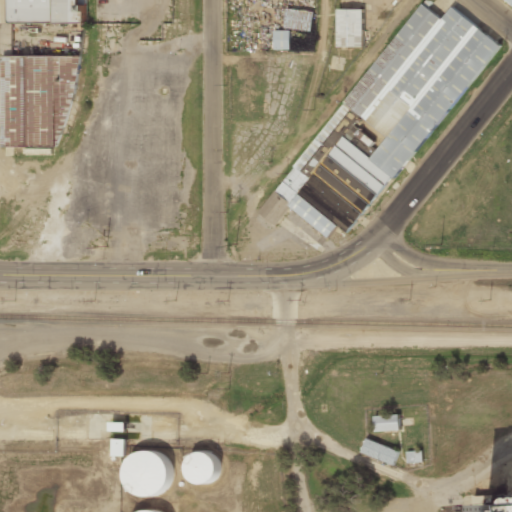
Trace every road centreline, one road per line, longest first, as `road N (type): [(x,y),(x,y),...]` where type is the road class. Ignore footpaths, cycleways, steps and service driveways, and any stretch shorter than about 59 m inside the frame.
road 1 (tertiary): [(0,274),(281,277),(349,258),(374,237)]
road 2 (residential): [(213,276),(217,0)]
road 3 (tertiary): [(374,237),(511,66)]
road 4 (tertiary): [(281,277),(404,281),(462,270)]
road 5 (residential): [(374,237),(413,268),(511,270)]
